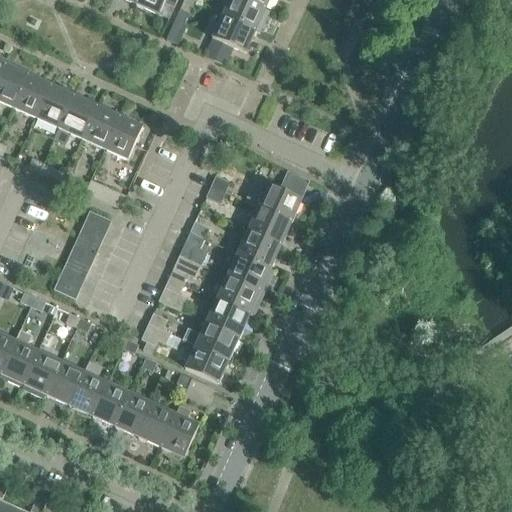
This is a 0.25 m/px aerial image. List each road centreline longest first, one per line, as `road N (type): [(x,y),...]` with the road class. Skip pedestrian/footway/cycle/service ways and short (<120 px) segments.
road 1 (residential): [(114,330),(217,104),(363,181)]
road 2 (residential): [(212,511),(363,181)]
road 3 (residential): [(184,511),(0,429)]
road 4 (residential): [(363,181),(442,0)]
